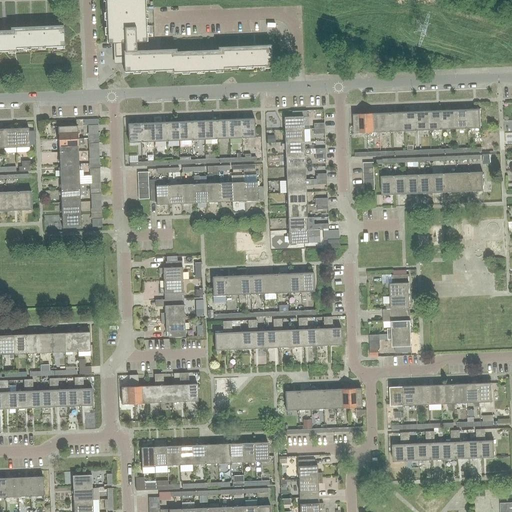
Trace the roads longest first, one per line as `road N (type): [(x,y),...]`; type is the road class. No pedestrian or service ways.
road 1 (residential): [(111,436),(110,376),(124,322),(113,94)]
road 2 (residential): [(369,372),(353,366),(353,228),(343,204),(339,86)]
road 3 (residential): [(300,87),(291,11),(165,17)]
road 4 (residential): [(113,94),(300,87)]
road 5 (residential): [(339,86),(511,78)]
road 6 (residential): [(353,511),(350,463),(372,432),(369,372)]
road 7 (residential): [(369,372),(511,356)]
